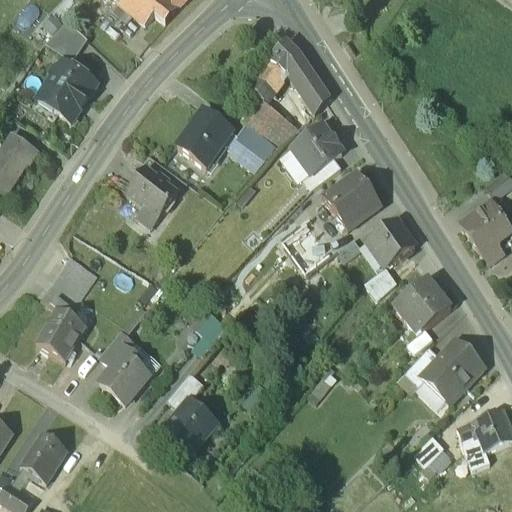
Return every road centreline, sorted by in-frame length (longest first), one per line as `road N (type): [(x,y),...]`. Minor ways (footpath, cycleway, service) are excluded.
road 1 (secondary): [(276,0),(305,30),(511,360)]
road 2 (secondary): [(0,290),(143,82),(230,0)]
road 3 (residential): [(177,485),(0,363)]
